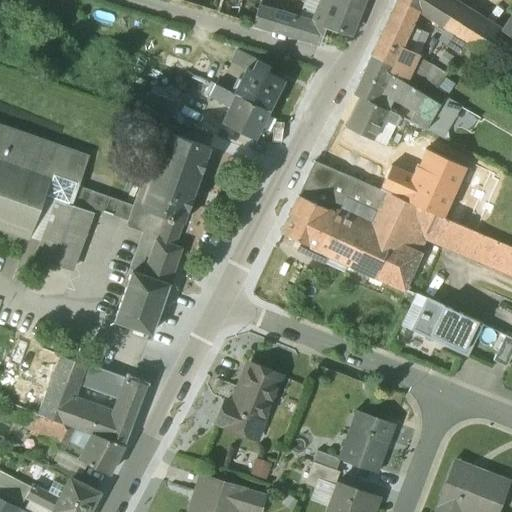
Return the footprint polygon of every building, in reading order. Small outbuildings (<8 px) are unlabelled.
[(220,0),(182,0),(182,2),(216,13),(220,0)] [(220,0),(216,13),(252,23),(258,7),(260,0),(220,0)] [(364,0),(321,0),(312,24),(311,24),(306,40),(318,44),(324,28),(350,34),(364,0)] [(416,12),(396,0),(370,56),(390,67),(400,46),(416,12)] [(396,0),(416,12),(416,11),(456,35),(466,42),(484,53),(498,33),(445,0),(396,0)] [(311,24),(258,7),(252,23),(306,40),(311,24)] [(466,42),(456,35),(451,42),(461,49),(465,44),(466,42)] [(390,67),(387,74),(393,77),(410,52),(400,46),(390,67)] [(257,60),(237,50),(231,62),(246,69),(247,68),(252,70),(257,60)] [(444,74),(410,52),(393,77),(428,97),(444,74)] [(390,67),(370,56),(353,94),(361,98),(373,104),(378,92),(387,74),(390,67)] [(283,80),(266,71),(268,65),(257,60),(252,70),(247,68),(246,69),(234,94),(268,111),(283,80)] [(393,77),(387,74),(378,92),(415,111),(409,120),(426,129),(440,104),(428,97),(393,77)] [(234,94),(213,83),(207,95),(229,105),(234,94)] [(133,110),(167,122),(174,100),(141,88),(133,110)] [(268,111),(234,94),(229,105),(221,122),(255,138),(268,111)] [(440,104),(426,129),(443,139),(461,106),(444,97),(440,104)] [(373,104),(361,98),(345,128),(372,140),(383,118),(395,124),(399,117),(373,104)] [(88,157),(0,125),(0,226),(39,240),(54,198),(71,204),(72,200),(78,184),(88,157)] [(208,146),(166,131),(140,207),(182,221),(187,207),(188,208),(192,197),(190,196),(199,170),(201,171),(205,159),(204,159),(208,146)] [(434,215),(439,217),(462,166),(426,150),(415,175),(394,166),(384,188),(404,197),(403,200),(434,215)] [(388,193),(314,162),(305,180),(379,212),(388,193)] [(93,189),(78,184),(72,200),(87,205),(93,189)] [(393,195),(388,193),(379,212),(370,230),(418,252),(426,233),(434,215),(403,200),(393,195)] [(334,211),(298,194),(280,233),(301,243),(329,256),(403,290),(420,252),(418,252),(370,230),(334,214),(334,211)] [(71,204),(54,198),(39,240),(34,254),(71,267),(91,211),(71,204)] [(182,221),(140,207),(135,219),(158,227),(142,273),(168,283),(181,247),(173,244),(182,221)] [(511,276),(511,248),(499,243),(484,236),(439,217),(434,215),(426,233),(438,245),(511,276)] [(329,256),(301,243),(297,249),(325,263),(329,256)] [(142,273),(131,270),(113,320),(150,333),(157,312),(160,313),(163,303),(161,302),(168,283),(142,273)] [(482,325),(426,298),(411,330),(435,342),(436,339),(463,352),(470,338),(475,340),(482,325)] [(511,355),(511,339),(482,325),(475,340),(497,351),(492,361),(506,368),(511,355)] [(144,332),(133,329),(132,333),(143,337),(144,332)] [(87,365),(59,354),(37,413),(40,414),(60,421),(65,423),(74,400),(80,383),(87,365)] [(266,371),(248,364),(232,403),(224,400),(215,422),(248,436),(255,418),(261,421),(276,383),(263,378),(266,371)] [(127,379),(87,365),(80,383),(120,398),(127,379)] [(113,415),(74,400),(65,423),(72,426),(76,427),(91,433),(123,445),(145,386),(127,379),(120,398),(113,415)] [(355,411),(338,458),(339,458),(376,472),(393,425),(355,411)] [(65,423),(60,421),(40,414),(29,433),(60,450),(72,426),(65,423)] [(78,459),(91,433),(76,427),(72,426),(60,450),(78,459)] [(123,445),(91,433),(78,459),(108,474),(123,445)] [(338,458),(316,450),(312,462),(334,470),(335,470),(339,458),(338,458)] [(268,464),(255,460),(250,475),(264,479),(268,464)] [(334,470),(312,462),(304,481),(315,485),(317,479),(329,484),(334,470)] [(480,476),(453,466),(435,511),(459,511),(462,507),(473,511),(494,511),(495,511),(507,481),(482,471),(480,476)] [(0,498),(19,508),(25,497),(30,487),(0,471),(0,498)] [(246,489),(199,474),(194,491),(196,492),(190,511),(231,511),(232,509),(241,511),(259,511),(265,495),(246,490),(246,489)] [(88,511),(98,493),(69,478),(55,505),(52,511),(54,511),(88,511)] [(371,511),(377,498),(335,483),(334,485),(339,486),(329,511),(371,511)] [(47,493),(31,485),(30,487),(25,497),(52,511),(55,505),(44,499),(47,493)] [(14,511),(17,507),(0,498),(0,511),(14,511)]
